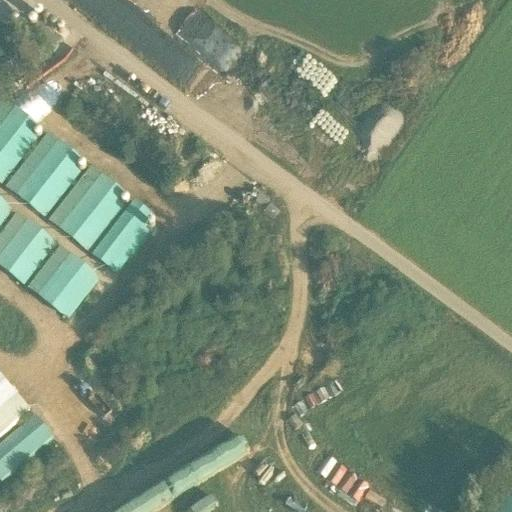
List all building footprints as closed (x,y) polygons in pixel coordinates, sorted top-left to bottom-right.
[(31,39),(53,55),(61,43),(39,27),(31,39)] [(38,129),(3,102),(0,106),(0,187),(1,188),(36,142),(31,138),(38,129)] [(81,163),(47,136),(4,191),(44,221),(80,176),(74,172),(81,163)] [(124,196),(90,170),(47,225),(88,255),(123,210),(117,205),(124,196)] [(0,229),(12,213),(0,203),(0,229)] [(151,218),(133,204),(91,259),(115,277),(153,229),(151,218)] [(56,247),(16,217),(0,237),(0,270),(23,289),(56,247)] [(99,280),(59,250),(27,291),(66,322),(99,280)] [(0,441),(30,416),(0,380),(0,441)] [(0,484),(53,441),(34,419),(0,447),(0,484)] [(511,511),(511,479),(487,511),(511,511)]
